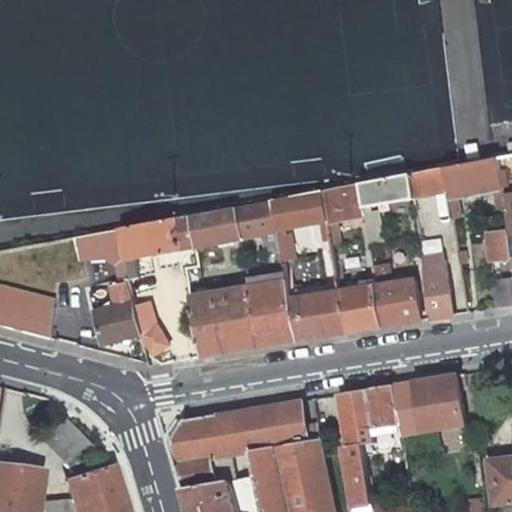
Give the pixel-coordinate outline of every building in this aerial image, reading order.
[(502,172),(499,157),(446,168),(449,191),(451,200),(504,189),(502,172)] [(449,191),(446,168),(413,174),(416,198),(449,191)] [(509,171),(502,172),(504,189),(511,188),(509,171)] [(416,198),(413,174),(361,184),(366,214),(373,212),(372,206),(416,198)] [(338,222),(367,216),(366,214),(361,184),(325,190),(330,217),(335,244),(343,243),(341,232),(340,232),(338,222)] [(274,200),(279,225),(330,217),(325,190),(274,200)] [(274,200),(192,216),(197,245),(280,230),(279,225),(274,200)] [(453,215),(453,216),(460,215),(458,204),(452,205),(453,215)] [(443,222),(447,242),(458,240),(454,221),(453,216),(453,215),(448,216),(449,221),(443,222)] [(192,216),(124,229),(124,232),(130,263),(130,278),(143,336),(154,355),(169,346),(158,326),(151,303),(147,304),(140,276),(139,266),(137,257),(159,253),(197,245),(192,216)] [(382,219),(368,221),(370,238),(385,236),(382,219)] [(124,232),(81,240),(85,260),(120,256),(121,265),(130,263),(124,232)] [(488,235),(491,261),(511,258),(511,252),(510,233),(510,232),(488,235)] [(292,234),(281,236),(286,262),(297,260),(292,234)] [(266,238),(269,256),(283,254),(280,236),(266,238)] [(159,253),(137,257),(139,266),(160,262),(159,253)] [(467,253),(460,254),(462,266),(469,265),(467,253)] [(447,259),(425,263),(427,278),(432,319),(454,315),(447,259)] [(105,345),(143,336),(130,278),(130,263),(121,265),(124,283),(116,285),(122,306),(98,312),(105,345)] [(389,264),(375,266),(377,282),(392,279),(389,264)] [(511,278),(494,280),(498,308),(511,305),(511,278)] [(341,281),(343,292),(349,333),(384,327),(378,287),(350,291),(348,279),(341,281)] [(193,298),(204,356),(300,341),(292,288),(290,280),(224,290),(223,285),(214,287),(215,292),(193,296),(193,298)] [(417,280),(378,287),(384,327),(423,320),(417,280)] [(116,285),(93,291),(98,312),(122,306),(116,285)] [(305,286),(292,288),(300,341),(349,333),(343,292),(307,298),(305,286)] [(55,309),(0,294),(0,325),(53,339),(55,309)] [(464,376),(394,387),(401,423),(403,437),(467,426),(460,384),(465,383),(464,376)] [(374,427),(401,423),(394,387),(368,391),(374,427)] [(345,395),(352,437),(346,438),(357,511),(375,511),(375,505),(365,445),(377,443),(374,427),(368,391),(345,395)] [(305,402),(186,421),(172,442),(192,511),(239,511),(230,480),(236,479),(232,455),(253,451),(266,511),(341,511),(326,440),(310,443),(308,426),(305,402)] [(64,418),(42,440),(74,473),(96,451),(64,418)] [(308,426),(310,443),(326,440),(322,424),(308,426)] [(511,457),(490,460),(496,504),(511,502),(511,457)] [(41,473),(0,467),(0,511),(127,511),(122,496),(121,496),(112,467),(65,482),(70,500),(37,504),(41,473)] [(415,511),(413,498),(375,505),(375,511),(415,511)]
